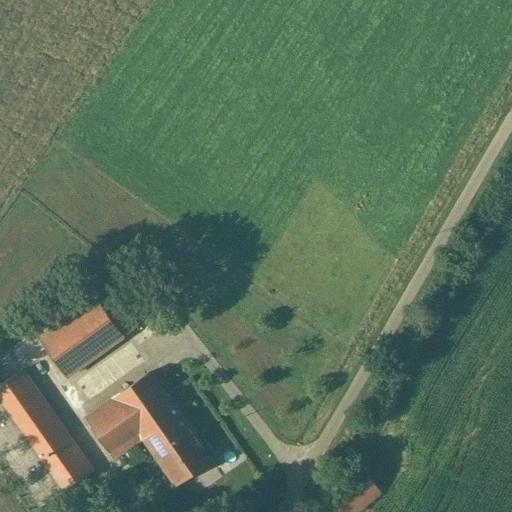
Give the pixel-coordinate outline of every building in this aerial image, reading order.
[(39,338),(67,377),(138,326),(110,288),(39,338)] [(57,421),(22,370),(0,385),(0,405),(61,493),(92,471),(57,421)] [(176,410),(149,372),(115,396),(115,398),(93,413),(86,418),(87,420),(111,455),(141,434),(148,429),(176,410)] [(0,448),(41,507),(61,493),(0,405),(0,448)] [(176,410),(148,429),(141,434),(176,485),(204,465),(211,461),(185,424),(176,410)] [(361,466),(329,492),(345,511),(355,511),(381,492),(361,466)]
